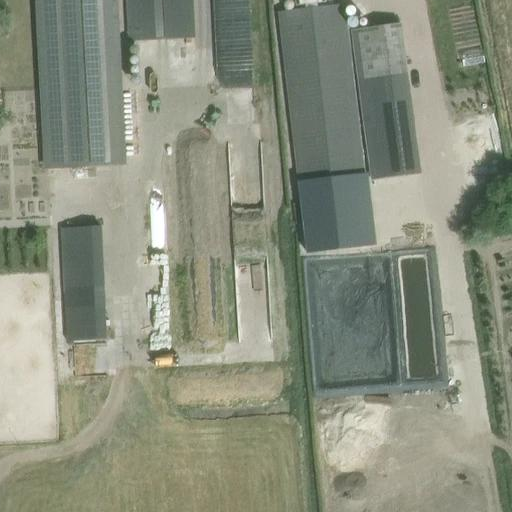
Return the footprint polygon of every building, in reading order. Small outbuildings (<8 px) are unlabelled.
[(39,0),(49,169),(127,166),(117,0),(39,0)] [(127,0),(130,42),(195,38),(193,0),(127,0)] [(345,5),(307,9),(280,12),(299,182),(365,174),(345,5)] [(373,180),(421,174),(401,24),(353,30),(373,180)] [(196,127),(178,142),(185,150),(203,134),(196,127)] [(65,292),(104,290),(101,226),(63,228),(65,292)] [(269,246),(244,249),(248,283),(273,280),(269,246)] [(82,339),(98,340),(99,329),(83,327),(82,339)]
